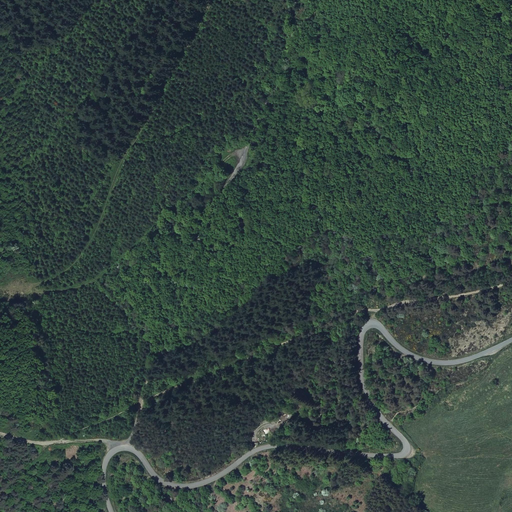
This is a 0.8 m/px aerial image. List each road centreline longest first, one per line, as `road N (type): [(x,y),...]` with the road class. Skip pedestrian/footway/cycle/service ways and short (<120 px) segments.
road 1 (unclassified): [(111,511),(102,476),(116,449),(131,448),(161,483),(189,487),(266,446),(402,454),(404,440),(362,387),(360,335),(372,322),(405,352),(429,361),(456,361),(511,340)]
road 2 (track): [(131,448),(202,223),(283,76),(294,0)]
road 3 (track): [(45,442),(351,314),(369,324)]
road 4 (track): [(511,281),(418,298),(375,311),(372,322)]
